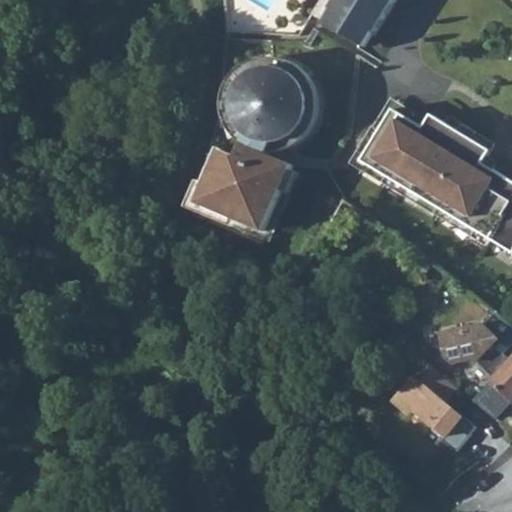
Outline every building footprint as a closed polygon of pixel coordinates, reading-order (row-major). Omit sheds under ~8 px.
[(335,0),(330,9),(332,11),(325,22),(366,47),(373,35),(375,37),(397,0),(335,0)] [(224,153),(200,204),(263,234),(294,169),(271,158),(276,147),(286,145),(298,138),(307,127),(311,114),(310,100),(307,91),(301,83),(296,78),(287,73),(272,70),(262,72),(250,79),(241,89),(236,100),(235,114),(239,125),(243,133),(250,140),(239,161),(224,153)] [(511,179),(480,159),(488,147),(433,112),(425,125),(395,107),(363,159),(511,252),(511,179)] [(494,376),(489,380),(511,401),(511,356),(510,359),(503,352),(511,343),(511,326),(504,320),(493,311),(484,323),(441,332),(446,356),(453,362),(473,357),(494,376)] [(424,384),(415,377),(395,402),(413,415),(416,411),(449,437),(445,441),(459,453),(479,428),(448,403),(460,388),(436,369),(424,384)]
